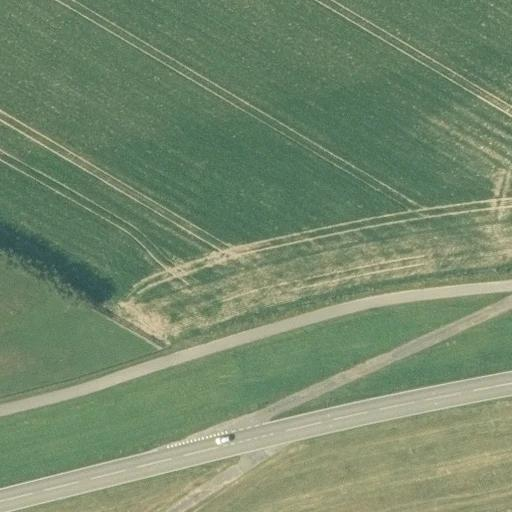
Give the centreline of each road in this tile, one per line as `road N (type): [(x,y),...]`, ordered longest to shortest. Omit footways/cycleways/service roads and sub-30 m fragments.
road 1 (tertiary): [(0,499),(511,383)]
road 2 (track): [(511,297),(192,451)]
road 3 (track): [(266,434),(256,458),(174,511)]
